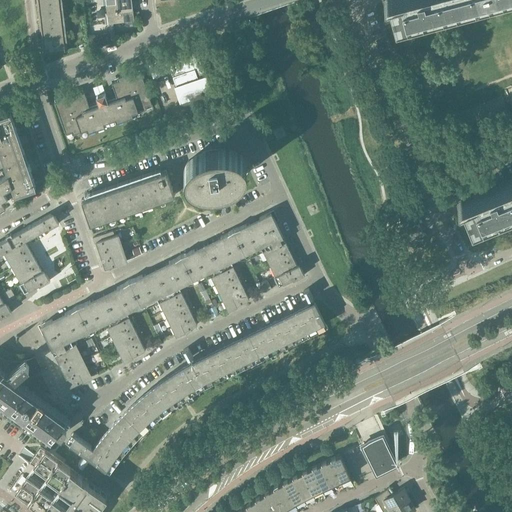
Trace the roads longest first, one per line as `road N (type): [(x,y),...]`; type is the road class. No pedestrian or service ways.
road 1 (secondary): [(511,305),(230,448),(178,482),(151,511)]
road 2 (secondary): [(181,511),(255,453),(511,326)]
road 3 (residential): [(85,419),(158,357),(318,279)]
road 4 (unclassified): [(281,194),(244,123),(65,184)]
road 5 (residential): [(427,190),(349,0)]
road 6 (unclassified): [(101,281),(281,194)]
road 7 (residential): [(37,78),(151,41),(146,0)]
road 8 (residential): [(318,279),(380,351),(403,403)]
road 9 (residential): [(511,249),(468,268),(427,190)]
